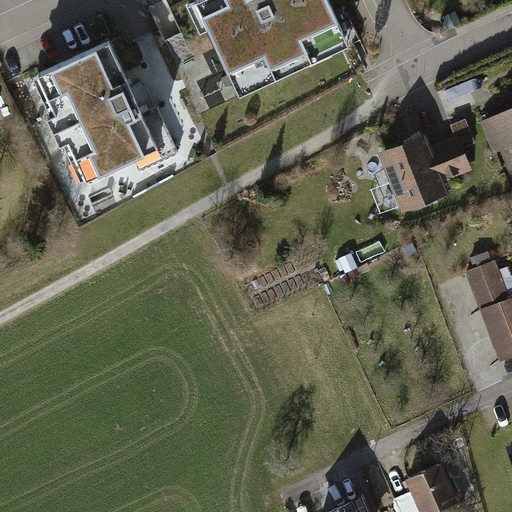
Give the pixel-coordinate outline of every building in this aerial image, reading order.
[(328,0),(199,0),(200,0),(237,82),(344,33),(328,0)] [(108,40),(40,70),(87,177),(156,146),(108,40)] [(511,103),(478,118),(492,151),(511,142),(511,103)] [(422,130),(380,148),(405,207),(447,189),(442,177),(469,166),(455,134),(429,145),(422,130)] [(465,271),(495,356),(511,349),(511,294),(511,295),(498,260),(465,271)] [(458,496),(440,459),(407,475),(424,511),(458,496)] [(368,511),(362,496),(320,511),(368,511)]
